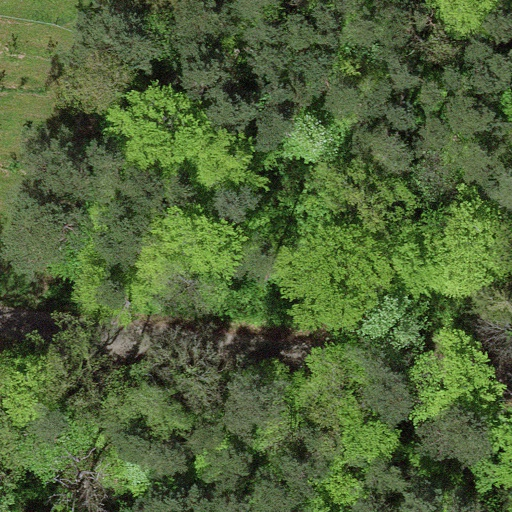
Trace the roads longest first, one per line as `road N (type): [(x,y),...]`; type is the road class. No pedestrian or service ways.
road 1 (unclassified): [(0,313),(102,327),(511,339)]
road 2 (track): [(102,327),(315,511)]
road 3 (track): [(28,316),(44,367),(44,422),(18,511)]
